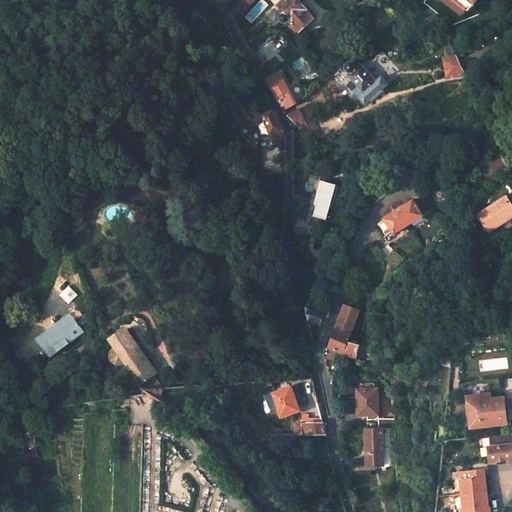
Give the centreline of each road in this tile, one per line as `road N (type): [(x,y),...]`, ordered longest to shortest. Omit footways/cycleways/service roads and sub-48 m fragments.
road 1 (residential): [(336,452),(317,347),(376,210),(444,185)]
road 2 (residential): [(288,257),(286,121),(223,11),(233,0)]
road 3 (residential): [(36,511),(19,389)]
